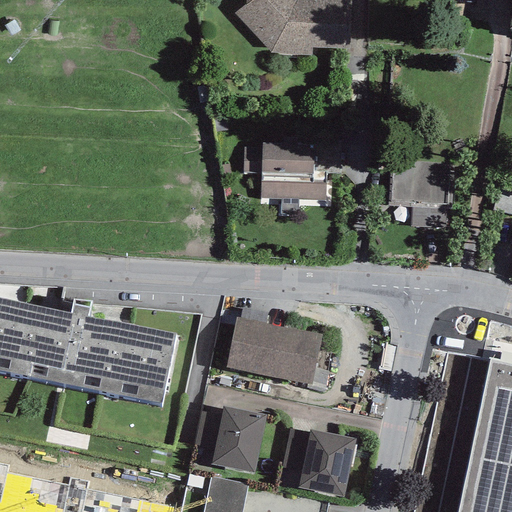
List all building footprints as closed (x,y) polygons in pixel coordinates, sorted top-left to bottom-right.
[(245,0),(246,5),(235,14),(270,53),(312,56),(312,48),(350,49),(350,0),(245,0)] [(262,149),(243,148),(242,173),(261,174),(260,198),(280,199),(279,214),(297,215),(298,200),(325,200),(325,174),(339,174),(340,142),(280,140),(280,143),(262,143),(262,149)] [(453,208),(455,165),(391,162),(388,205),(412,206),(411,226),(444,228),(446,208),(453,208)] [(511,215),(511,196),(509,195),(508,198),(497,195),(492,210),(511,215)] [(0,370),(160,404),(175,333),(87,316),(91,301),(73,300),(70,312),(0,297),(0,370)] [(321,334),(236,318),(226,367),(311,385),(321,334)] [(511,511),(511,364),(489,360),(456,511),(511,511)] [(266,415),(223,407),(221,415),(214,449),(211,464),(255,472),(266,415)] [(194,445),(214,449),(221,415),(200,411),(194,445)] [(283,467),(302,471),(308,434),(290,430),(283,467)] [(355,439),(310,430),(308,434),(302,471),(298,488),(344,497),(355,439)] [(0,471),(7,473),(8,465),(0,462),(0,471)] [(0,471),(0,511),(53,511),(59,484),(7,473),(0,471)] [(242,511),(248,484),(211,477),(202,511),(242,511)] [(68,486),(87,490),(89,482),(70,478),(68,486)] [(68,486),(59,484),(53,511),(172,511),(173,509),(87,490),(68,486)]
